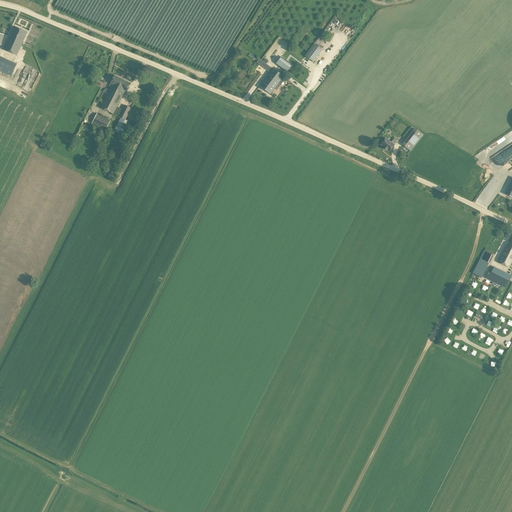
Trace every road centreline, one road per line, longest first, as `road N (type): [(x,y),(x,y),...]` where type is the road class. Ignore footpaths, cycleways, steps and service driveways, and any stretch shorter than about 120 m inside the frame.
road 1 (unclassified): [(511,224),(263,110),(0,4)]
road 2 (track): [(0,355),(91,176),(116,188),(175,74)]
road 3 (track): [(50,12),(212,78),(269,0)]
